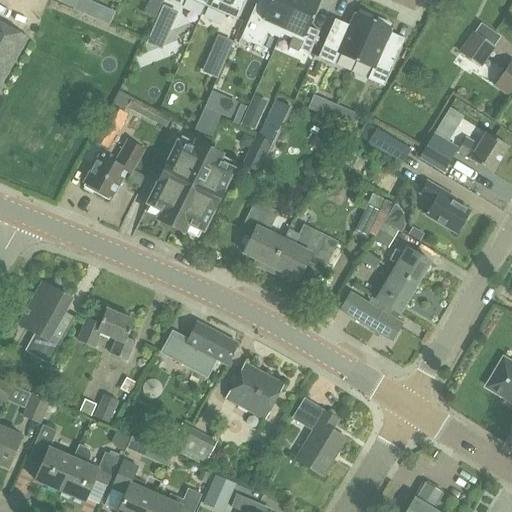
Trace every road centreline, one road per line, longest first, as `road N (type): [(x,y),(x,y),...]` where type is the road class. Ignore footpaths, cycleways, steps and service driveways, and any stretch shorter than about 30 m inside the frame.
road 1 (primary): [(409,408),(276,327),(19,214)]
road 2 (residential): [(409,408),(511,233)]
road 3 (primary): [(511,471),(409,408)]
